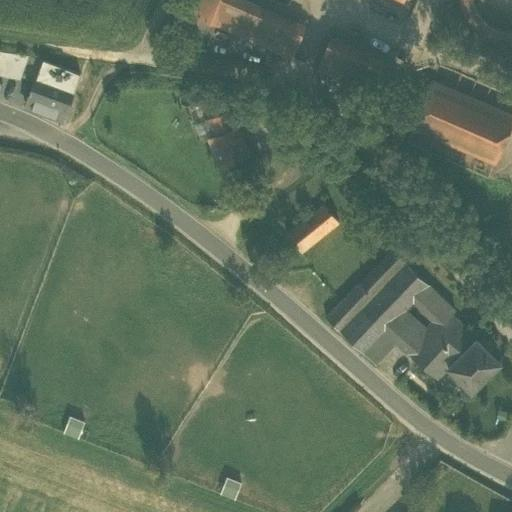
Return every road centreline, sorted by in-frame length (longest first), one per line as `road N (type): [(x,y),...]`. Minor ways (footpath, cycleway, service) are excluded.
road 1 (tertiary): [(511,478),(443,442),(201,231),(69,146),(0,119)]
road 2 (track): [(135,58),(287,78),(333,105),(511,338)]
road 3 (track): [(403,198),(319,150),(201,231)]
road 4 (track): [(135,58),(0,40)]
